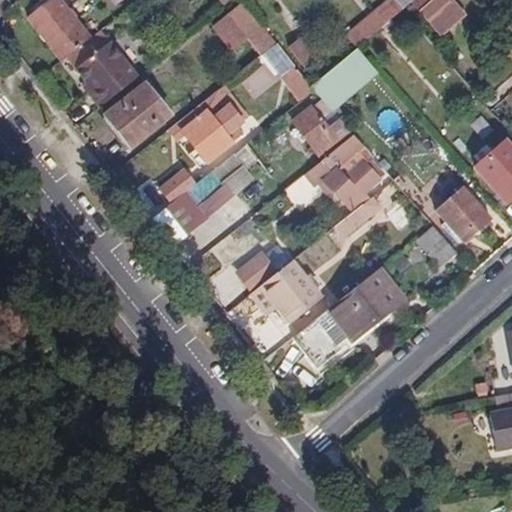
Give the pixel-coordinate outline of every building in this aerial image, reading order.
[(50,0),(30,17),(63,59),(68,55),(90,38),(58,0),(50,0)] [(385,0),(346,32),(358,47),(405,8),(398,0),(385,0)] [(398,0),(405,8),(414,0),(398,0)] [(437,39),(464,16),(450,0),(426,0),(413,12),(437,39)] [(246,38),(261,26),(242,3),(213,26),(231,50),(246,38)] [(277,42),(263,25),(261,26),(246,38),(260,56),(262,53),(277,42)] [(90,38),(68,55),(71,59),(104,33),(101,29),(90,38)] [(88,91),(100,106),(138,77),(104,33),(71,59),(88,81),(93,87),(88,91)] [(284,86),(301,73),(296,66),(277,42),(262,53),(281,77),(279,80),(284,86)] [(379,70),(358,47),(330,71),(349,96),(379,70)] [(254,98),(273,85),(262,69),(243,82),(254,98)] [(349,96),(330,71),(312,86),(315,89),(333,111),(349,96)] [(315,89),(312,86),(301,73),(284,86),(297,104),(315,89)] [(83,85),(88,91),(93,87),(88,81),(83,85)] [(170,115),(144,84),(106,114),(131,145),(170,115)] [(216,90),(240,121),(245,116),(221,86),(216,90)] [(216,90),(176,122),(195,147),(188,153),(197,166),(237,136),(231,127),(240,121),(216,90)] [(354,134),(342,120),(329,130),(311,108),(292,124),(322,160),(340,145),(344,142),(354,134)] [(511,198),(511,146),(507,140),(477,167),(509,201),(511,198)] [(344,142),(340,145),(351,157),(339,167),(360,194),(376,180),(344,142)] [(351,157),(340,145),(322,160),(304,175),(315,188),(324,180),(346,206),(360,194),(339,167),(351,157)] [(160,190),(171,203),(186,191),(176,177),(160,190)] [(489,218),(463,189),(438,210),(464,239),(489,218)] [(168,208),(186,230),(207,216),(188,193),(168,208)] [(167,206),(151,218),(170,241),(186,230),(168,208),(167,206)] [(360,206),(338,224),(346,234),(368,215),(360,206)] [(225,234),(233,254),(257,244),(249,224),(225,234)] [(441,266),(458,252),(434,224),(417,237),(441,266)] [(289,262),(245,297),(264,319),(275,309),(288,325),(318,301),(289,262)] [(378,267),(292,335),(317,367),(403,300),(378,267)] [(250,271),(239,281),(248,291),(258,282),(250,271)] [(295,345),(280,353),(297,384),(312,376),(295,345)] [(501,407),(511,405),(511,389),(498,393),(501,407)] [(498,447),(511,444),(511,405),(501,407),(491,410),(498,447)]
